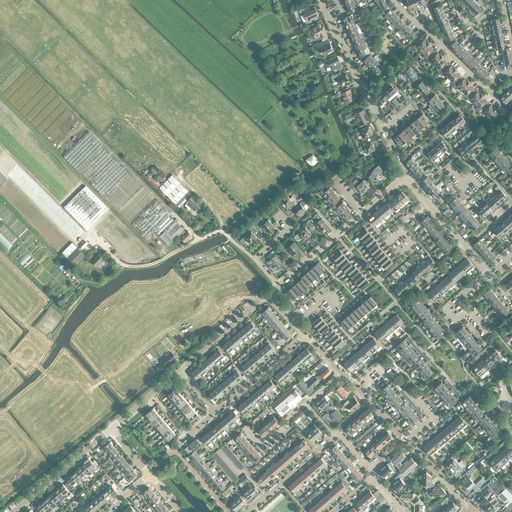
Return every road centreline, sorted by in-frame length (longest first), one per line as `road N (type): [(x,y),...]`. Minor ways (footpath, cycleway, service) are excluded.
road 1 (track): [(261,299),(205,312),(130,370),(88,390)]
road 2 (residential): [(401,180),(322,0)]
road 3 (residential): [(511,302),(401,180)]
road 4 (residential): [(395,0),(482,84),(511,71)]
road 5 (residential): [(254,258),(218,231),(147,265),(126,265)]
road 6 (residential): [(13,511),(110,429)]
